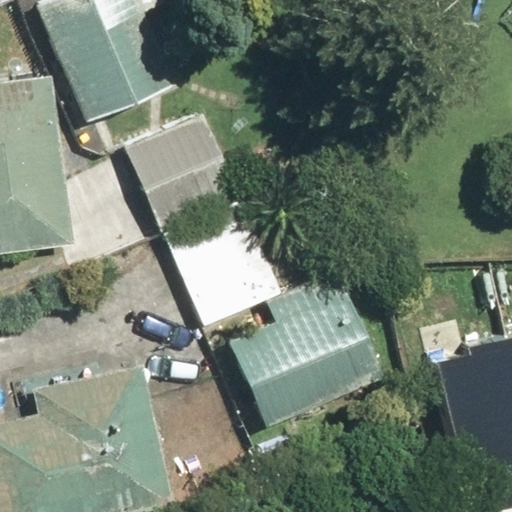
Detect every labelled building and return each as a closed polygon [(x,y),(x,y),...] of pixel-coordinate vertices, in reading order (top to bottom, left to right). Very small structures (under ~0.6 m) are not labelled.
[(159,0),(61,0),(32,13),(81,128),(168,91),(138,20),(163,9),(159,0)] [(0,257),(70,247),(46,80),(0,86),(0,257)] [(195,104),(118,136),(193,313),(270,280),(195,104)] [(282,313),(226,335),(255,423),(377,383),(341,272),(275,293),(282,313)] [(432,345),(456,480),(497,473),(495,460),(511,456),(511,337),(509,321),(456,331),(458,340),(432,345)] [(0,404),(0,511),(55,511),(165,488),(135,349),(21,373),(27,399),(0,404)]
